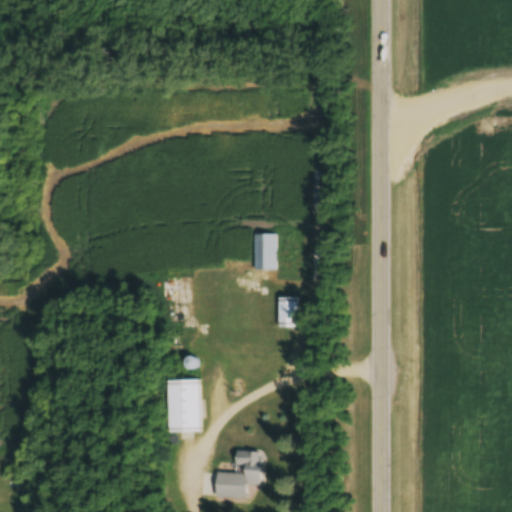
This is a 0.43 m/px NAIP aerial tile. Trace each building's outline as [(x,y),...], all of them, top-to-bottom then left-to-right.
[(277,270),(277,235),(254,235),(254,270),(277,270)] [(215,329),(251,329),(251,292),(215,292),(215,329)] [(297,298),(278,298),(278,329),(297,329),(297,298)] [(199,433),(198,381),(166,381),(166,433),(199,433)] [(259,487),(259,453),(233,453),(233,474),(214,474),(214,499),(244,500),(244,487),(259,487)]
